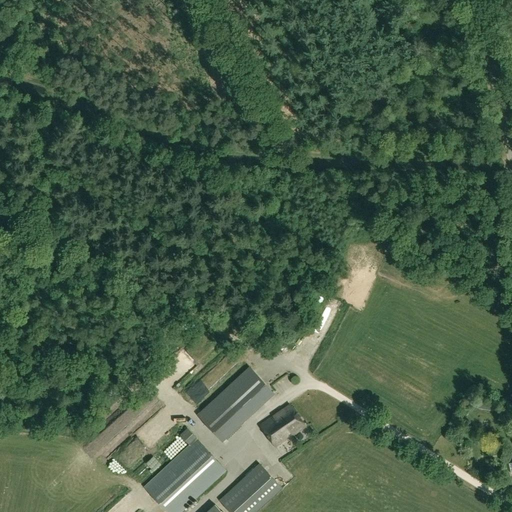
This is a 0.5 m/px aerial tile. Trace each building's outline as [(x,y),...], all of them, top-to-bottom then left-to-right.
[(334,310),(332,319),(341,321),(343,312),(334,310)] [(299,355),(307,351),(304,344),(296,347),(299,355)] [(219,365),(209,373),(213,378),(224,370),(219,365)] [(250,367),(198,415),(222,441),(259,407),(251,399),(266,385),(273,393),(264,382),(258,376),(250,367)] [(496,404),(487,402),(485,409),(495,411),(496,404)] [(306,426),(291,405),(260,426),(276,447),(306,426)] [(124,438),(116,423),(111,426),(118,441),(124,438)] [(181,436),(190,446),(197,439),(188,429),(181,436)] [(226,471),(197,439),(190,446),(158,475),(146,486),(167,511),(182,511),(188,507),(226,471)] [(260,464),(221,501),(230,511),(256,511),(282,488),(260,464)] [(222,511),(214,503),(207,510),(208,511),(222,511)]
